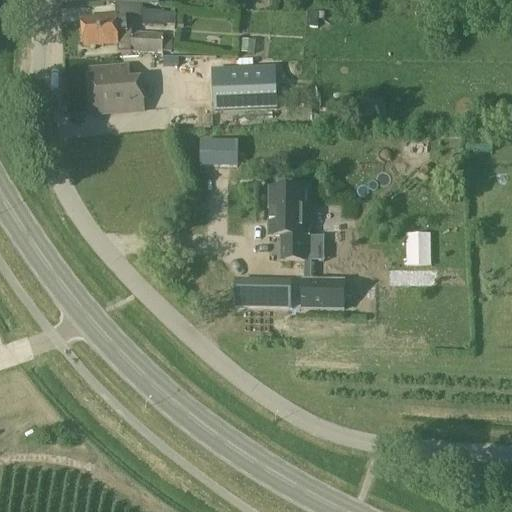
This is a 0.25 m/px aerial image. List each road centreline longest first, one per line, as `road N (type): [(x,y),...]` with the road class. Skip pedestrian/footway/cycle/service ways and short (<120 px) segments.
road 1 (unclassified): [(511,457),(370,444),(323,431),(236,378),(148,298),(92,234),(52,166),(40,112),(44,0)]
road 2 (secondary): [(342,511),(194,421),(86,315)]
road 3 (secondary): [(86,315),(0,193)]
